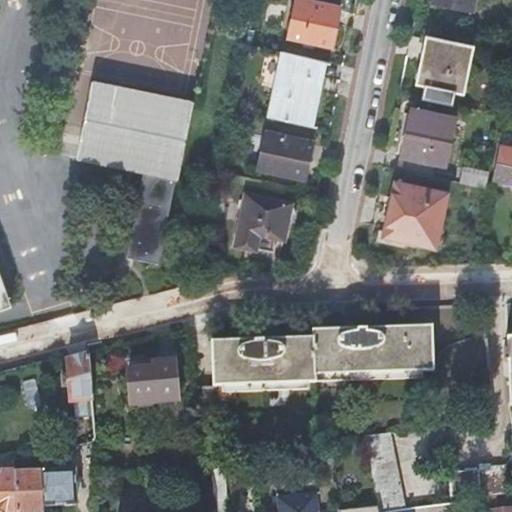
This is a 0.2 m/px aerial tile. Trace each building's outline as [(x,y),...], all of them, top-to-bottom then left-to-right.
[(339,9),(295,0),(287,38),(302,42),(302,43),(313,45),(313,44),(331,47),(339,9)] [(471,13),(474,0),(432,0),(432,4),(471,13)] [(472,48),(425,37),(414,85),(462,94),(472,48)] [(282,53),(268,119),(309,127),(323,62),(282,53)] [(74,159),(141,174),(150,176),(144,202),(136,200),(123,260),(155,267),(191,104),(90,82),(74,159)] [(412,107),(410,107),(400,156),(444,165),(453,119),(411,110),(412,107)] [(311,142),(264,133),(257,169),(303,179),(311,142)] [(511,148),(499,146),(494,181),(511,184),(511,148)] [(459,183),(485,188),(488,173),(462,168),(459,183)] [(150,176),(141,174),(136,200),(144,202),(150,176)] [(446,194),(394,183),(383,236),(434,248),(446,194)] [(279,251),(282,239),(290,204),(244,195),(234,244),(254,249),(255,246),(279,251)] [(310,379),(429,374),(428,329),(309,334),(309,341),(209,344),(210,389),(311,386),(310,379)] [(511,403),(511,341),(505,341),(505,352),(501,352),(501,364),(505,363),(507,410),(510,410),(510,409),(510,404),(511,403)] [(67,404),(90,403),(85,357),(63,362),(65,378),(58,378),(59,390),(65,390),(67,404)] [(173,401),(170,363),(149,365),(150,370),(124,373),(127,406),(173,401)] [(360,440),(372,508),(373,511),(393,511),(400,511),(386,437),(360,440)] [(37,475),(39,475),(38,458),(12,464),(13,476),(14,476),(37,475)] [(217,462),(207,463),(209,511),(219,511),(219,502),(222,501),(220,472),(218,472),(217,462)] [(0,477),(13,476),(12,464),(0,466),(0,477)] [(445,475),(446,504),(464,502),(485,499),(502,496),(502,469),(475,470),(475,473),(445,475)] [(37,475),(39,509),(80,507),(78,473),(39,475),(37,475)] [(15,511),(39,511),(39,509),(37,475),(14,476),(15,511)] [(0,511),(15,511),(14,476),(13,476),(0,477),(0,511)] [(333,511),(334,511),(331,511),(314,511),(312,494),(271,498),(272,511),(333,511)] [(485,499),(464,502),(465,511),(467,511),(486,509),(485,499)]
